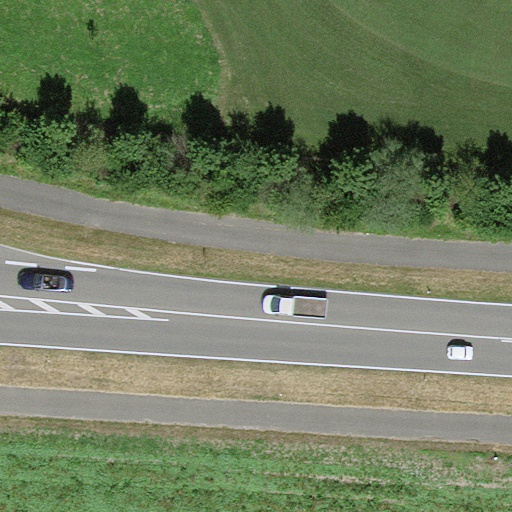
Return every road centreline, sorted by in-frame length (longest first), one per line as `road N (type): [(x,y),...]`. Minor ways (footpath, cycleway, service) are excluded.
road 1 (track): [(511,265),(97,223),(0,198)]
road 2 (primary): [(511,338),(0,299)]
road 3 (track): [(0,399),(511,425)]
